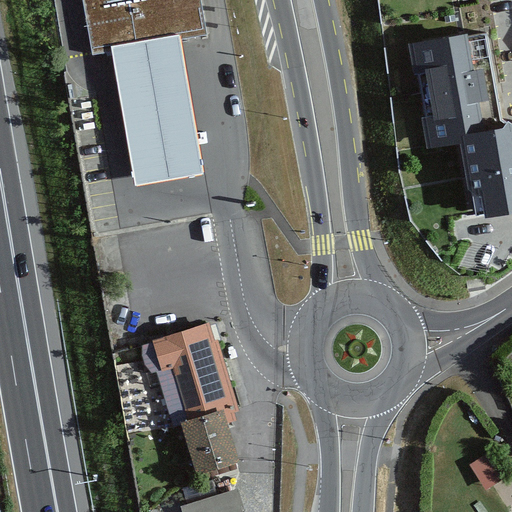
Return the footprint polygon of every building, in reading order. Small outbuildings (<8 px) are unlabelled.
[(105,0),(75,0),(92,71),(109,67),(138,194),(196,181),(172,40),(203,31),(195,0),(140,0),(107,7),(105,0)] [(412,38),(430,141),(461,131),(484,119),(467,28),(412,38)] [(461,131),(476,214),(511,207),(511,111),(509,109),(503,115),(484,119),(461,131)] [(214,319),(142,339),(166,423),(184,417),(199,470),(238,459),(224,411),(239,407),(214,319)] [(472,462),(486,487),(503,478),(489,452),(472,462)] [(175,502),(176,511),(225,511),(243,507),(234,486),(175,502)]
